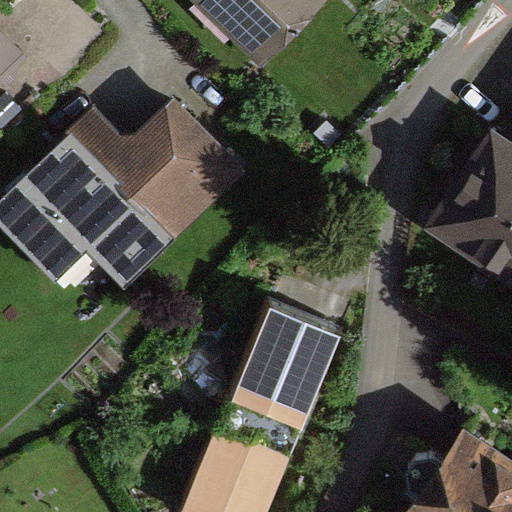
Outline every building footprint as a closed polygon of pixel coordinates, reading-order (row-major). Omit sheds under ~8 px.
[(201,0),(261,57),(316,0),(201,0)] [(0,12),(0,66),(27,41),(0,12)] [(104,100),(0,196),(0,205),(57,267),(95,231),(131,270),(248,161),(182,89),(134,133),(104,100)] [(511,118),(498,109),(434,203),(511,256),(511,118)] [(265,511),(343,314),(267,285),(181,506),(197,511),(265,511)] [(511,511),(511,434),(468,404),(402,501),(417,511),(511,511)]
